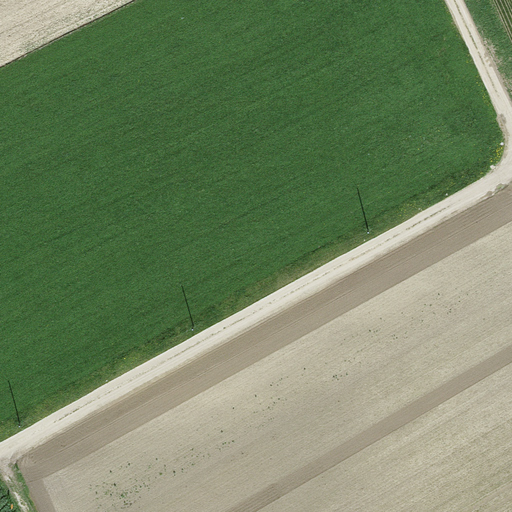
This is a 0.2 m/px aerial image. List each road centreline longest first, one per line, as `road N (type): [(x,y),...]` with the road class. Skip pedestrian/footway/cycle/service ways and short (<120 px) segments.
road 1 (track): [(0,453),(511,170)]
road 2 (track): [(455,0),(511,122)]
